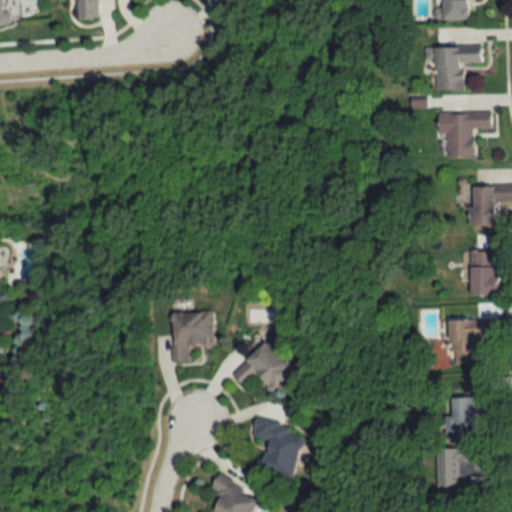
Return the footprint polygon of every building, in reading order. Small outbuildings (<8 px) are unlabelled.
[(76,0),(77,19),(97,19),(96,0),(76,0)] [(470,19),(469,0),(438,0),(439,20),(470,19)] [(436,91),(464,90),(463,66),(482,65),(482,47),(426,48),(426,62),(435,61),(436,91)] [(446,158),(474,158),(474,129),(490,129),(490,113),(438,113),(438,138),(446,138),(446,158)] [(511,185),(473,186),(473,226),(498,227),(498,202),(511,202),(511,185)] [(470,295),(499,295),(499,251),(470,251),(470,295)] [(189,347),(213,347),(213,311),(171,311),(171,362),(189,362),(189,347)] [(449,321),(450,364),(481,363),(480,339),(496,338),(496,319),(449,321)] [(275,394),(296,373),(264,341),(231,374),(244,388),(256,376),(275,394)] [(473,398),(446,398),(446,436),(473,436),(473,398)] [(292,478),(301,437),(289,434),(291,427),(254,419),(250,438),(266,441),(260,472),(292,478)] [(436,449),(436,488),(460,488),(460,464),(476,464),(476,449),(436,449)] [(250,511),(257,498),(215,477),(209,489),(219,494),(210,511),(250,511)]
